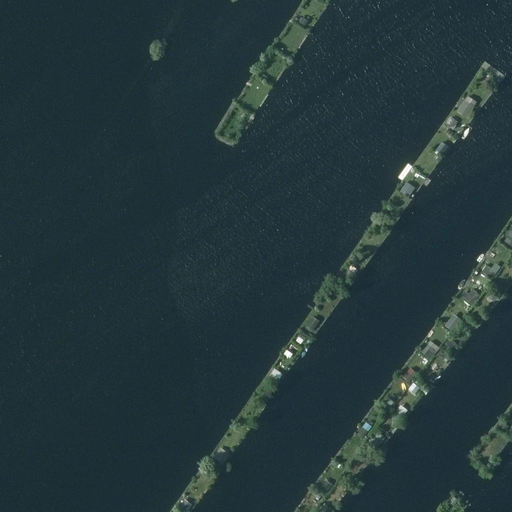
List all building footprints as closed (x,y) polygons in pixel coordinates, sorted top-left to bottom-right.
[(303,17),(300,22),(305,26),(308,21),(303,17)] [(465,100),(457,111),(467,118),(475,106),(465,100)] [(452,117),(447,124),(454,129),(459,122),(452,117)] [(442,142),(436,150),(443,155),(449,147),(442,142)] [(404,185),(400,191),(409,198),(413,191),(404,185)] [(486,265),(482,272),(493,279),(497,272),(486,265)] [(333,286),(329,290),(334,294),(338,289),(333,286)] [(466,291),(462,296),(473,305),(481,295),(473,289),(469,294),(466,291)] [(494,290),(490,295),(496,300),(500,295),(494,290)] [(311,319),(306,326),(313,331),(318,323),(311,319)] [(452,319),(447,326),(453,331),(458,324),(452,319)] [(300,333),(298,336),(305,341),(307,338),(300,333)] [(448,340),(443,346),(450,353),(455,347),(448,340)] [(428,344),(422,352),(427,356),(432,359),(437,351),(428,344)] [(441,349),(438,354),(443,358),(446,353),(441,349)] [(287,350),(284,354),(290,358),(293,354),(287,350)] [(408,371),(403,376),(409,382),(414,377),(408,371)] [(271,373),(267,378),(276,384),(279,379),(271,373)] [(385,402),(381,408),(387,412),(391,407),(385,402)] [(398,408),(396,412),(403,417),(405,414),(398,408)] [(504,422),(501,426),(507,430),(510,426),(504,422)] [(363,427),(357,435),(362,438),(368,431),(363,427)] [(371,437),(368,441),(378,448),(382,442),(375,436),(374,438),(371,437)] [(204,469),(201,474),(208,479),(211,475),(204,469)] [(324,482),(319,488),(326,493),(331,487),(324,482)] [(314,490),(312,493),(319,499),(322,496),(314,490)] [(185,500),(179,509),(183,511),(186,511),(192,505),(185,500)]
